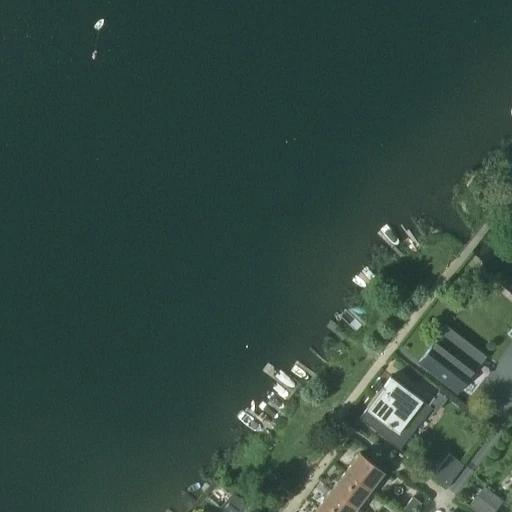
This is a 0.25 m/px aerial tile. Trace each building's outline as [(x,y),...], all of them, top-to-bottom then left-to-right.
[(483,357),(446,327),(418,362),(457,392),(483,357)] [(400,451),(432,409),(437,412),(447,398),(438,392),(428,405),(419,399),(391,377),(359,419),(400,451)] [(358,452),(343,472),(368,491),(383,471),(381,470),(358,452)] [(445,490),(450,484),(464,466),(462,465),(449,455),(431,479),(445,490)] [(343,472),(330,489),(355,507),(368,491),(343,472)] [(328,491),(316,507),(323,511),(351,511),(353,510),(355,507),(330,489),(328,491)] [(232,493),(221,505),(229,511),(257,511),(250,507),(232,493)] [(469,507),(476,511),(496,511),(477,497),(469,507)] [(408,511),(412,511),(419,503),(412,498),(404,509),(408,511)]
